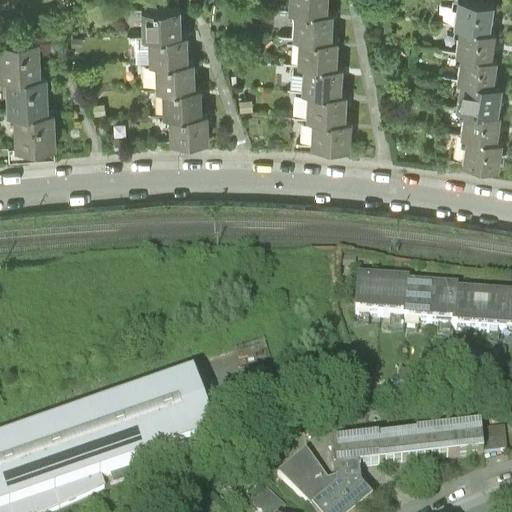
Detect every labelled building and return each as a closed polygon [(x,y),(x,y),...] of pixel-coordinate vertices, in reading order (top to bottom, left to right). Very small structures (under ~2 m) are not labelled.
[(328,0),(287,0),(287,8),(294,8),(313,9),(313,7),(328,8),(328,0)] [(493,0),(455,0),(452,21),(458,23),(490,26),(493,0)] [(180,3),(140,6),(141,33),(147,33),(181,30),(180,15),(180,3)] [(313,9),(294,8),(292,34),(297,35),(332,35),(333,8),(328,8),(313,7),(313,9)] [(490,26),(458,23),(454,48),(459,50),(492,53),(495,26),(490,26)] [(181,30),(147,33),(148,59),(154,59),(187,56),(186,30),(181,30)] [(332,35),(297,35),(296,61),(302,62),(337,62),(338,35),(332,35)] [(38,36),(0,37),(0,74),(3,74),(25,74),(25,72),(41,71),(38,36)] [(82,37),(71,37),(71,47),(82,46),(82,37)] [(492,53),(459,50),(456,76),(459,77),(479,81),(481,77),(495,80),(497,53),(492,53)] [(187,56),(154,59),(155,86),(161,86),(180,85),(180,83),(194,82),(193,56),(187,56)] [(337,62),(302,62),(301,88),(307,88),(325,88),(341,89),(342,62),(337,62)] [(25,74),(3,74),(6,110),(12,110),(33,109),(33,108),(48,107),(46,71),(41,71),(25,72),(25,74)] [(479,81),(459,77),(454,102),(463,104),(482,108),(483,105),(497,107),(501,81),(495,80),(481,77),(479,81)] [(94,78),(81,78),(82,89),(94,88),(94,78)] [(180,85),(161,86),(162,112),(168,112),(182,112),(182,109),(201,109),(201,82),(194,82),(180,83),(180,85)] [(325,88),(307,88),(305,115),(311,115),(345,115),(346,89),(341,89),(325,88)] [(252,100),(239,101),(240,112),(253,111),(252,100)] [(482,108),(463,104),(458,130),(465,132),(496,134),(500,107),(497,107),(483,105),(482,108)] [(105,105),(93,105),(93,115),(106,115),(105,105)] [(33,109),(12,110),(14,145),(55,144),(54,107),(48,107),(33,108),(33,109)] [(182,112),(168,112),(169,138),(207,137),(207,109),(201,109),(182,109),(182,112)] [(345,115),(311,115),(310,141),(350,146),(351,116),(345,115)] [(496,134),(465,132),(461,159),(497,163),(501,135),(496,134)] [(55,144),(14,145),(8,145),(8,158),(55,155),(55,144)] [(382,286),(357,284),(354,317),(379,319),(382,286)] [(406,287),(382,286),(379,319),(404,321),(406,292),(406,287)] [(431,293),(406,292),(404,321),(403,325),(428,327),(431,293)] [(455,295),(431,293),(428,327),(453,328),(455,295)] [(479,301),(455,299),(453,328),(452,332),(477,334),(479,301)] [(504,303),(479,301),(477,334),(501,336),(504,303)] [(511,303),(504,303),(501,336),(511,337),(511,303)] [(192,381),(0,447),(0,511),(11,511),(100,482),(214,443),(192,381)] [(227,406),(218,414),(227,437),(267,421),(256,395),(227,406)] [(310,511),(360,511),(371,503),(360,491),(359,478),(358,469),(482,456),(506,453),(504,429),(480,432),(479,431),(330,447),(333,472),(334,472),(335,481),(326,485),(304,454),(277,477),(311,511),(310,511)] [(100,482),(11,511),(60,511),(104,492),(100,482)]
